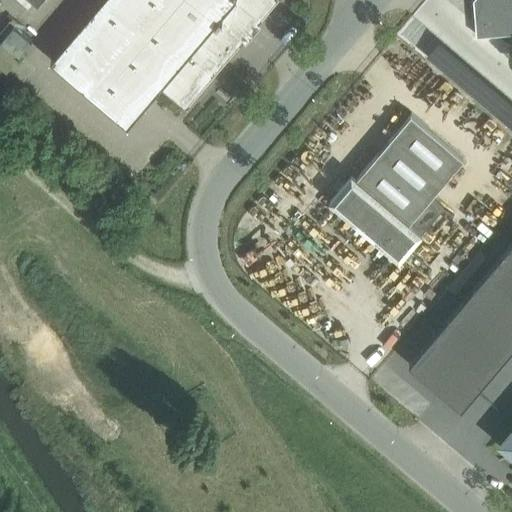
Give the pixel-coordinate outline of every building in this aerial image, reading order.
[(161,85),(186,107),(243,39),(240,36),(255,18),(259,22),(276,0),(100,0),(51,58),(128,123),(161,85)] [(511,0),(474,0),(477,35),(497,33),(511,31),(511,0)] [(0,68),(3,71),(30,41),(8,22),(0,30),(0,68)] [(352,172),(331,197),(401,256),(422,231),(420,230),(443,204),(431,194),(464,156),(427,125),(412,112),(357,176),(352,172)] [(127,224),(134,216),(126,209),(119,217),(127,224)] [(511,240),(410,361),(462,405),(511,345),(511,240)] [(511,430),(503,440),(511,447),(508,450),(511,453),(511,430)]
